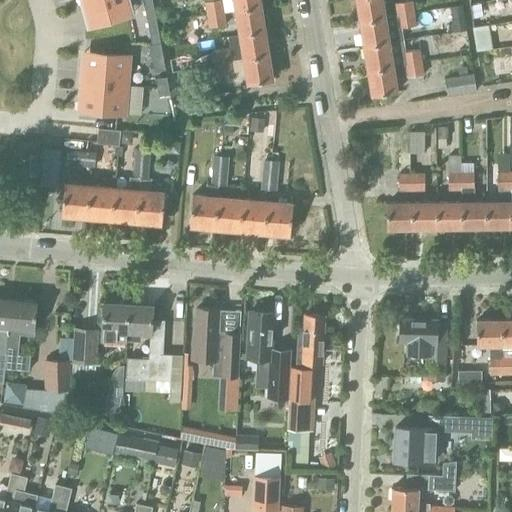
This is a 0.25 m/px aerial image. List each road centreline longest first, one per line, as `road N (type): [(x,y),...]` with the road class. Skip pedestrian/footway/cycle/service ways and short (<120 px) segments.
road 1 (residential): [(0,247),(361,279)]
road 2 (residential): [(361,279),(309,0)]
road 3 (residential): [(349,511),(361,279)]
road 4 (residential): [(35,0),(50,48),(44,116),(0,122)]
road 5 (residential): [(361,279),(511,275)]
